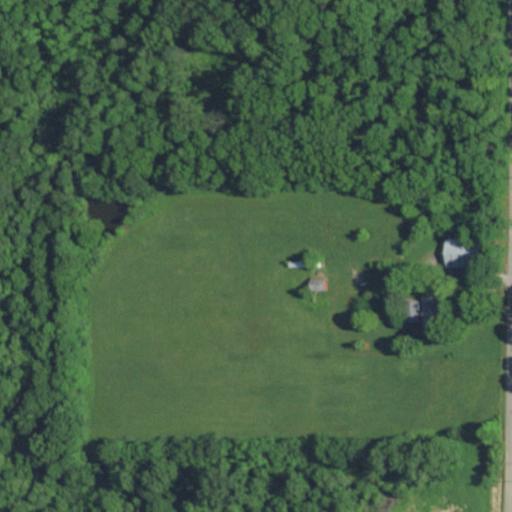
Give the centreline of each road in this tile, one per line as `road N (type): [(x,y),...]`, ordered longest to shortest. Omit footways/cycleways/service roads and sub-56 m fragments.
road 1 (residential): [(511,216),(509,0)]
road 2 (residential): [(509,511),(511,384)]
